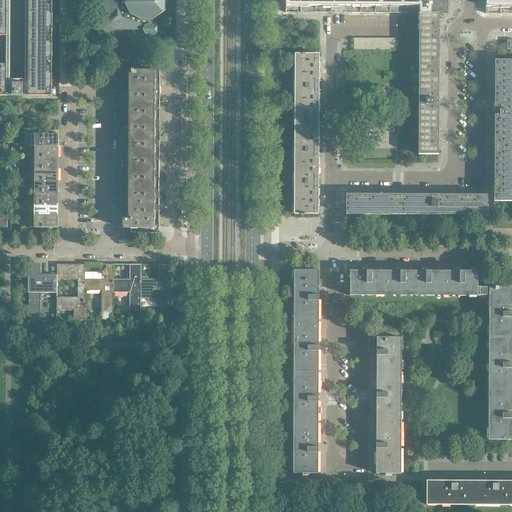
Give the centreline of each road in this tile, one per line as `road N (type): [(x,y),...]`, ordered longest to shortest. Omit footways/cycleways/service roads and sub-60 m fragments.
road 1 (residential): [(107,250),(107,93),(72,93),(71,250)]
road 2 (secondary): [(250,511),(252,240)]
road 3 (secondary): [(206,251),(205,511)]
road 4 (secondary): [(207,0),(206,251)]
road 5 (secondary): [(252,240),(254,0)]
road 6 (residential): [(331,176),(331,32),(391,31)]
road 7 (residential): [(454,178),(481,178),(482,24)]
road 8 (residential): [(511,253),(333,253)]
road 9 (residential): [(454,178),(453,32),(469,24)]
road 10 (residential): [(362,465),(332,465),(333,332)]
road 11 (residential): [(362,465),(362,340),(333,332)]
road 12 (residential): [(331,176),(454,178)]
